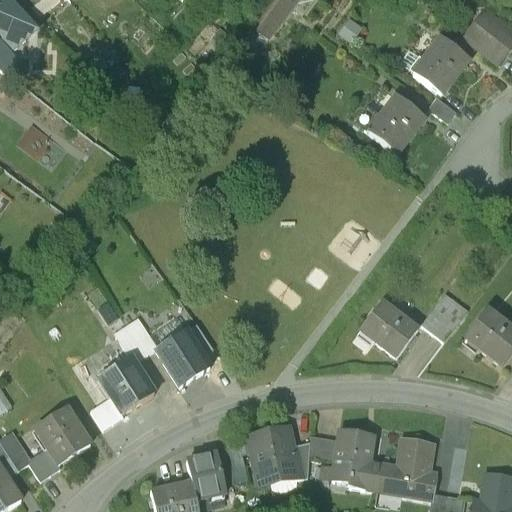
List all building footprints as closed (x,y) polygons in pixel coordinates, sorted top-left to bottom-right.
[(35,31),(4,0),(0,0),(0,33),(15,49),(35,31)] [(284,0),(280,0),(256,32),(267,40),(293,6),(284,0)] [(501,70),(511,57),(511,29),(487,9),(463,37),(501,70)] [(467,63),(439,41),(422,64),(408,54),(398,66),(412,77),(411,78),(439,99),(467,63)] [(423,121),(395,100),(367,137),(395,158),(423,121)] [(448,346),(470,311),(444,295),(422,330),(448,346)] [(391,318),(380,309),(358,337),(394,365),(416,337),(414,336),(413,336),(391,318)] [(497,326),(485,316),(463,344),(477,355),(499,372),(511,355),(511,338),(496,326),(497,326)] [(195,330),(184,336),(200,360),(211,352),(195,330)] [(184,336),(154,356),(178,393),(208,373),(200,360),(184,336)] [(128,362),(97,382),(121,419),(152,399),(128,362)] [(65,414),(34,434),(47,453),(58,470),(89,450),(65,414)] [(373,441),(338,436),(337,445),(333,469),(332,473),(329,475),(327,483),(331,488),(338,489),(341,487),(346,488),(346,493),(375,498),(376,493),(379,471),(368,470),(373,441)] [(285,437),(250,445),(259,487),(294,479),(288,452),(285,437)] [(337,445),(309,441),(308,447),(307,465),(333,469),(337,445)] [(419,448),(400,445),(395,474),(379,471),(376,493),(401,497),(400,502),(429,507),(431,507),(432,501),(435,480),(433,480),(432,485),(426,484),(431,450),(429,450),(429,452),(419,450),(419,448)] [(308,447),(288,452),(294,479),(296,484),(306,482),(307,465),(308,447)] [(225,451),(212,454),(214,459),(216,472),(219,471),(223,489),(233,486),(225,451)] [(47,453),(28,466),(40,486),(60,473),(58,470),(47,453)] [(214,459),(187,465),(192,488),(195,503),(225,496),(223,489),(219,471),(216,472),(214,459)] [(0,477),(0,511),(7,511),(18,505),(0,477)] [(493,482),(485,481),(485,479),(483,479),(478,511),(476,511),(472,511),(473,505),(471,505),(469,511),(510,511),(511,502),(511,484),(494,482),(493,482)] [(192,488),(151,497),(154,511),(197,511),(195,503),(192,488)] [(443,511),(445,503),(432,501),(431,507),(429,507),(428,511),(443,511)] [(462,511),(463,506),(445,503),(443,511),(462,511)]
